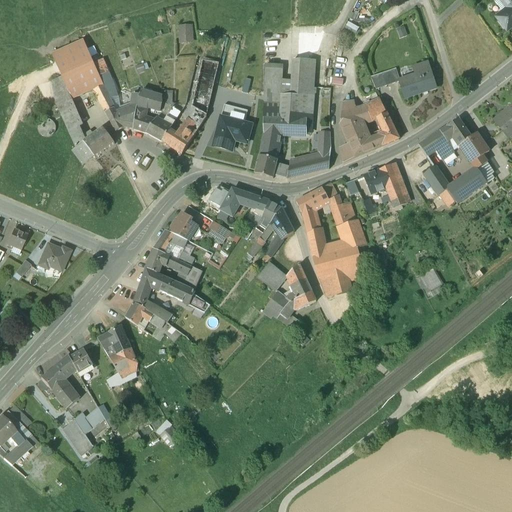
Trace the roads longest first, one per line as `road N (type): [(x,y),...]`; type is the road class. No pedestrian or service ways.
road 1 (track): [(283,511),(290,494),(460,364),(511,343)]
road 2 (secondary): [(284,193),(409,142),(511,65)]
road 3 (secondary): [(0,389),(120,255)]
road 4 (residential): [(284,193),(337,334)]
road 5 (residential): [(120,255),(0,208)]
